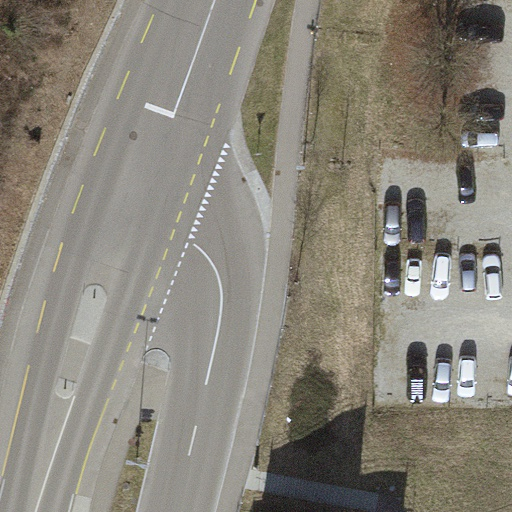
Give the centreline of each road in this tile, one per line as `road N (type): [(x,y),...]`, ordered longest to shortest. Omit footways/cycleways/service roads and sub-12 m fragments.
road 1 (secondary): [(136,195),(206,255),(221,284),(219,332),(178,511)]
road 2 (primary): [(36,511),(136,195)]
road 3 (primary): [(136,195),(211,0)]
